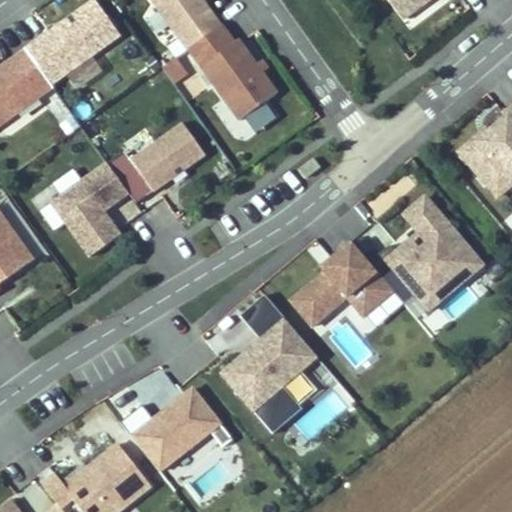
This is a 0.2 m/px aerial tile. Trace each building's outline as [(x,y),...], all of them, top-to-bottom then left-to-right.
[(222,26),(203,0),(150,0),(186,51),(189,49),(221,26),(222,26)] [(387,0),(402,20),(428,0),(387,0)] [(101,69),(92,55),(120,35),(95,1),(67,21),(70,26),(63,31),(60,26),(26,50),(51,85),(65,75),(76,89),(101,69)] [(240,121),(277,94),(238,40),(234,43),(221,26),(189,49),(240,121)] [(51,85),(26,50),(0,69),(0,124),(53,87),(51,85)] [(174,57),(161,65),(173,84),(186,76),(174,57)] [(474,139),(459,152),(487,185),(502,174),(511,185),(511,184),(511,107),(505,113),(507,117),(477,143),(474,139)] [(68,135),(80,126),(73,117),(61,125),(68,135)] [(155,193),(206,156),(183,124),(132,161),(155,193)] [(477,143),(489,132),(486,129),(474,139),(477,143)] [(103,212),(129,194),(107,164),(52,203),(90,257),(120,236),(103,212)] [(421,301),(459,268),(468,278),(482,266),(425,198),(405,216),(420,233),(429,244),(410,260),(401,249),(396,253),(390,246),(369,263),(394,292),(404,305),(416,295),(421,301)] [(0,284),(32,261),(0,216),(0,284)] [(410,260),(429,244),(420,233),(401,249),(410,260)] [(364,317),(394,292),(369,263),(352,243),(330,261),(333,265),(291,301),(313,327),(347,298),(364,317)] [(429,311),(468,278),(459,268),(421,301),(429,311)] [(283,387),(317,357),(265,296),(241,317),(261,341),(222,374),(273,434),(303,409),(283,387)] [(310,438),(354,401),(339,384),(296,421),(310,438)] [(222,445),(211,431),(220,424),(193,390),(154,420),(142,406),(121,423),(159,472),(172,462),(183,476),(222,445)] [(118,511),(151,486),(118,445),(88,468),(84,464),(61,482),(56,475),(42,485),(57,504),(60,508),(72,499),(82,511),(118,511)] [(20,511),(11,500),(0,508),(0,511),(20,511)]
